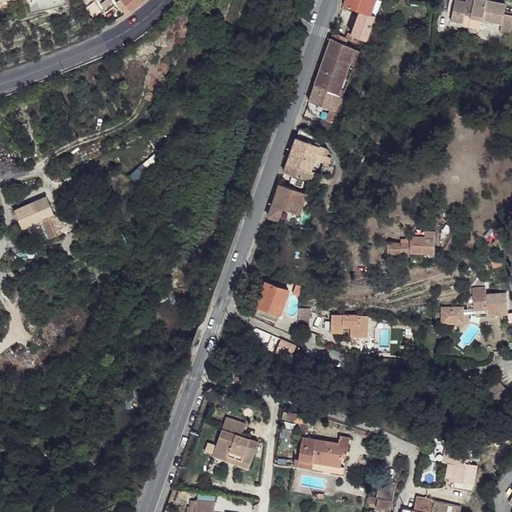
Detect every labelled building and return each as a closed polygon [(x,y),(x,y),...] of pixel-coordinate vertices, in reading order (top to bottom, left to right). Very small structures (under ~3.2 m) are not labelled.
[(123,0),(124,0),(123,0),(111,0),(111,1),(116,8),(128,20),(134,14),(149,0),(123,0)] [(345,0),(345,2),(377,13),(378,9),(373,6),(375,0),(345,0)] [(467,4),(465,16),(471,19),(475,1),(471,0),(466,0),(466,3),(467,4)] [(475,0),(475,1),(471,19),(483,22),(502,26),(505,15),(507,7),(481,0),(475,0)] [(455,1),(452,12),(465,16),(467,4),(466,3),(455,1)] [(383,17),(356,7),(352,20),(348,32),(364,39),(373,41),(383,17)] [(100,21),(92,10),(84,17),(92,29),(100,21)] [(452,12),(451,21),(463,24),(465,16),(452,12)] [(511,16),(505,15),(502,26),(501,33),(511,35),(511,16)] [(348,32),(346,32),(346,39),(363,45),(364,39),(348,32)] [(344,43),(332,39),(329,45),(316,84),(339,94),(353,49),(344,43)] [(339,94),(316,84),(314,90),(311,101),(337,111),(344,95),(339,94)] [(321,117),(319,124),(329,131),(332,122),(321,117)] [(318,139),(300,127),(299,133),(298,137),(317,144),(318,139)] [(317,144),(298,137),(293,150),(288,162),(309,170),(317,144)] [(328,150),(317,144),(309,170),(319,173),(322,164),(328,165),(330,157),(326,155),(328,150)] [(309,170),(288,162),(287,166),(285,171),(310,182),(315,183),(319,173),(309,170)] [(306,193),(280,185),(275,199),(270,215),(294,224),(306,193)] [(318,198),(306,193),(294,224),(308,225),(318,198)] [(50,194),(14,205),(21,227),(42,220),(48,238),(62,233),(50,194)] [(408,242),(387,242),(387,250),(433,251),(433,229),(424,229),(423,235),(408,235),(408,242)] [(286,290),(265,281),(261,291),(256,304),(259,306),(278,313),(286,290)] [(505,294),(484,295),(486,314),(507,313),(505,294)] [(484,295),(473,296),(474,309),(473,315),(486,314),(484,295)] [(449,303),(443,303),(442,306),(442,318),(463,320),(463,305),(449,303)] [(278,313),(259,306),(256,313),(275,319),(278,313)] [(306,312),(296,312),(295,329),(305,329),(306,312)] [(351,318),(329,316),(328,331),(339,332),(340,324),(346,325),(347,335),(350,336),(351,318)] [(366,318),(351,318),(350,336),(364,337),(366,318)] [(280,339),(277,349),(292,354),(295,344),(280,339)] [(500,405),(511,395),(495,376),(484,386),(500,405)] [(410,413),(408,417),(420,422),(421,418),(410,413)] [(246,425),(227,418),(214,457),(227,463),(228,457),(249,465),(259,443),(243,437),(246,425)] [(315,438),(304,436),(300,458),(303,459),(340,466),(342,456),(347,456),(350,437),(339,435),(338,441),(315,438)] [(454,480),(477,484),(481,463),(468,460),(471,447),(452,443),(448,463),(457,464),(454,480)] [(228,457),(227,463),(249,471),(251,466),(228,457)] [(395,482),(380,479),(376,499),(392,502),(395,482)] [(402,511),(459,511),(460,509),(437,503),(416,496),(414,509),(403,508),(402,511)] [(376,499),(367,501),(367,506),(392,510),(392,502),(376,499)] [(220,511),(221,507),(198,502),(196,511),(220,511)]
